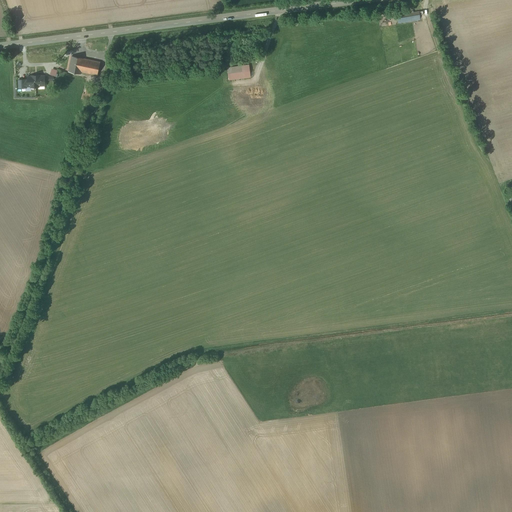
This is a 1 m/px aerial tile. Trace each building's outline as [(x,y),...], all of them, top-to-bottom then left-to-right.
[(422,11),(397,15),(397,21),(420,17),(419,15),(423,15),(422,11)] [(81,71),(97,75),(100,62),(72,56),(69,72),(81,74),(81,71)] [(248,65),(227,68),(229,79),(249,76),(248,65)] [(28,80),(26,80),(26,86),(31,86),(31,87),(39,87),(39,86),(45,85),(45,83),(46,83),(46,80),(45,80),(44,76),(41,76),(41,75),(32,76),(32,77),(27,77),(28,80)] [(95,88),(88,86),(84,100),(92,102),(95,88)]
